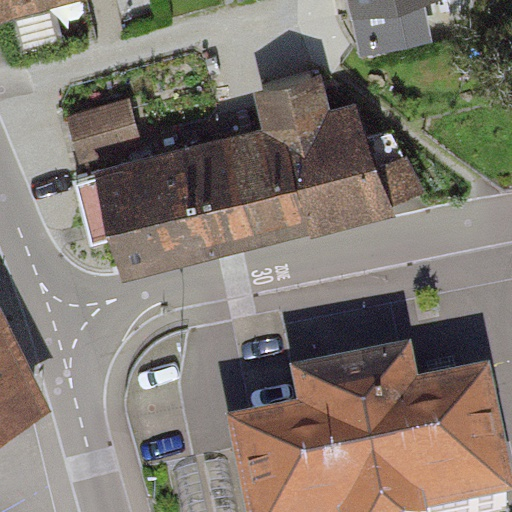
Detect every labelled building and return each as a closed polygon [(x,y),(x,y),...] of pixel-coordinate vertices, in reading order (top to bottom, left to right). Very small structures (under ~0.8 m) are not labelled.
[(0,0),(0,11),(42,0),(0,0)] [(355,0),(364,50),(424,40),(420,14),(452,8),(450,0),(355,0)] [(99,165),(121,268),(394,211),(371,105),(330,114),(322,77),(262,90),(269,126),(150,152),(140,104),(73,118),(84,169),(99,165)] [(0,424),(50,398),(0,303),(0,424)] [(286,433),(218,446),(231,511),(499,511),(476,396),(407,409),(400,374),(279,397),(286,433)]
